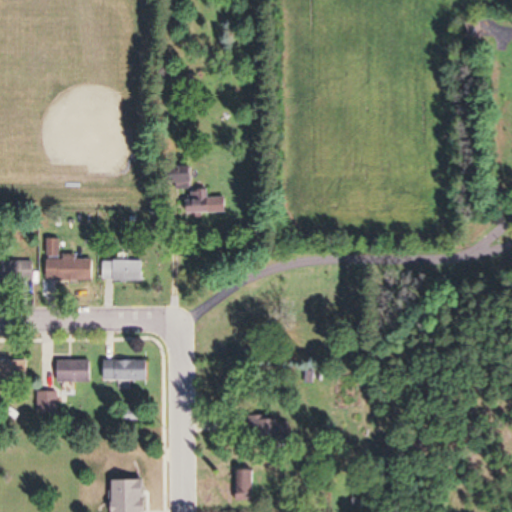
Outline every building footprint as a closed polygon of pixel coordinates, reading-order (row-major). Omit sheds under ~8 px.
[(210,198),(210,191),(191,191),(191,214),(227,214),(227,198),(210,198)] [(49,282),(95,282),(95,259),(61,258),(62,240),(50,240),(49,282)] [(35,261),(0,260),(0,283),(35,284),(35,261)] [(145,283),(145,261),(104,261),(104,283),(145,283)] [(0,381),(29,382),(29,362),(0,361),(0,381)] [(59,382),(95,382),(95,361),(59,361),(59,382)] [(150,361),(106,361),(106,381),(150,381),(150,361)] [(39,413),(59,413),(59,392),(39,392),(39,413)] [(288,442),(288,419),(251,419),(251,442),(288,442)] [(255,499),(255,478),(238,478),(238,499),(255,499)]
